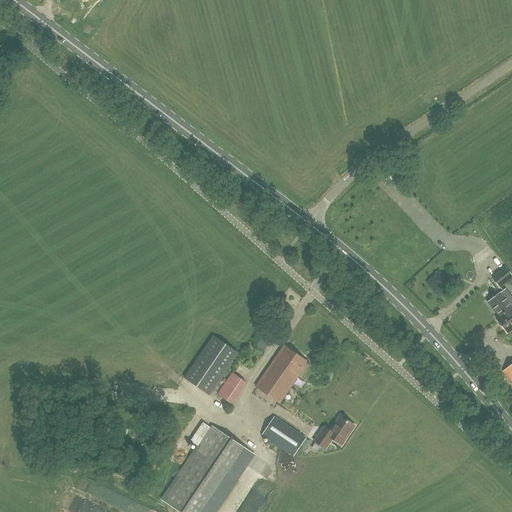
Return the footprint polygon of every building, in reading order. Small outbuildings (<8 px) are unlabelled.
[(504,267),(492,277),(499,286),(511,275),(504,267)] [(511,304),(501,291),(488,301),(500,316),(497,318),(508,331),(511,327),(511,304)] [(212,335),(184,377),(209,394),(237,353),(212,335)] [(298,374),(306,362),(285,347),(280,353),(279,352),(279,353),(256,386),(279,402),(299,374),(298,374)] [(230,405),(245,382),(229,372),(215,395),(230,405)] [(263,435),(270,440),(294,456),(306,438),(274,417),(263,435)] [(330,430),(325,426),(314,441),(325,449),(332,439),(341,445),(354,427),(340,417),(330,430)] [(215,511),(254,454),(212,426),(211,428),(202,422),(190,441),(198,446),(162,500),(179,511),(215,511)]
